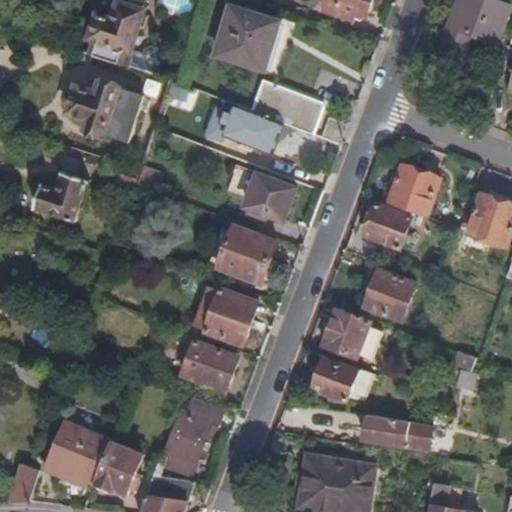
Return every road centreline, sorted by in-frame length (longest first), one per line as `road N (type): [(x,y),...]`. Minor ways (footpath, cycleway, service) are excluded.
road 1 (residential): [(225,511),(375,110)]
road 2 (residential): [(375,110),(511,157)]
